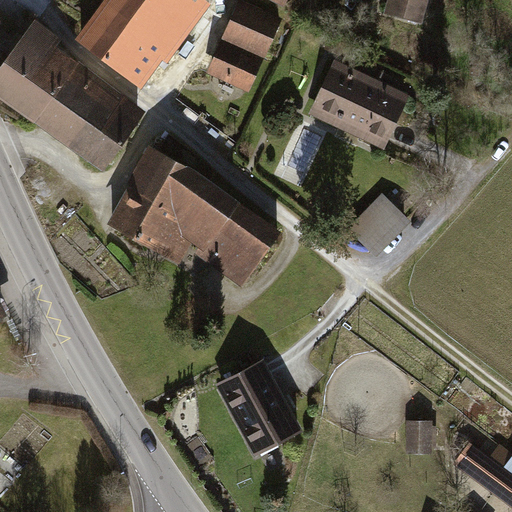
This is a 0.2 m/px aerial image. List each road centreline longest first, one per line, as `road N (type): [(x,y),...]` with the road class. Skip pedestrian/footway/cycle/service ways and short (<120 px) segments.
road 1 (residential): [(29,0),(366,282)]
road 2 (tertiary): [(0,181),(67,324),(189,511)]
road 3 (track): [(366,282),(511,147)]
road 4 (track): [(366,282),(511,394)]
